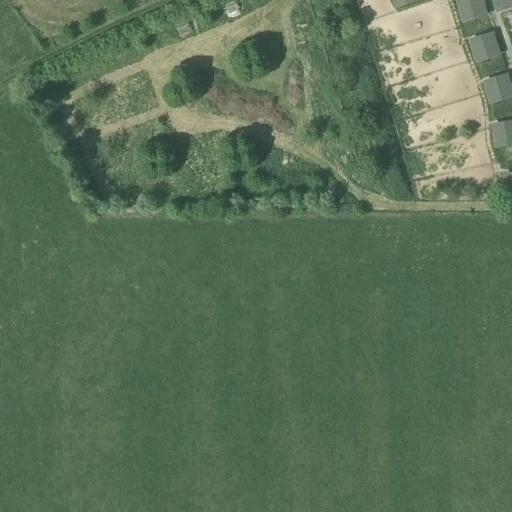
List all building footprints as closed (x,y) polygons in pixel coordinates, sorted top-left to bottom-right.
[(479,0),(457,7),(463,26),(486,19),(479,0)] [(511,0),(491,0),(496,14),(511,9),(511,0)] [(476,66),(499,59),(492,40),(470,47),(476,66)] [(490,108),(511,100),(511,98),(507,82),(484,89),(490,108)] [(511,148),(511,128),(492,131),(494,151),(511,148)] [(501,199),(511,200),(511,180),(502,179),(501,199)]
